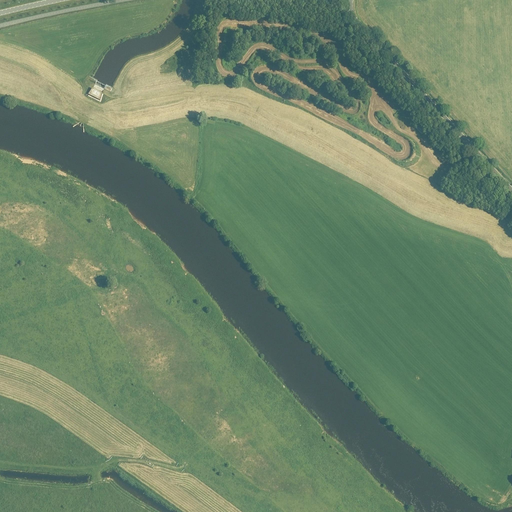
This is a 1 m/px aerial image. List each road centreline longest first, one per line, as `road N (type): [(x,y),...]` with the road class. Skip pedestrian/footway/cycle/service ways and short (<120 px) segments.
road 1 (unclassified): [(511,189),(355,20),(350,0)]
road 2 (track): [(0,460),(69,468),(118,460),(185,465)]
